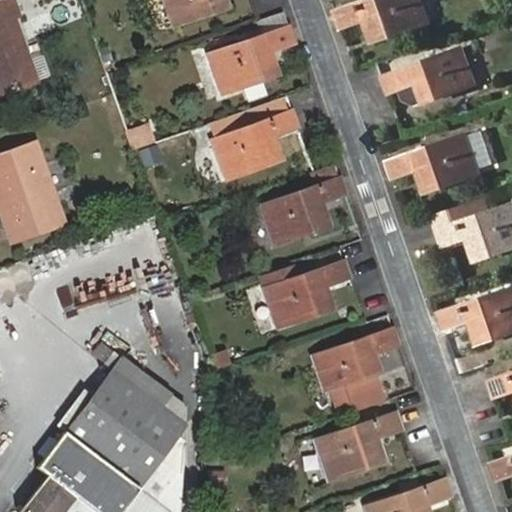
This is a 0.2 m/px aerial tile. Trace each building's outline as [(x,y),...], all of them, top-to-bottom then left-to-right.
[(18,16),(11,0),(3,0),(0,1),(0,93),(35,80),(12,18),(18,16)] [(163,0),(170,19),(219,3),(218,0),(163,0)] [(228,7),(225,0),(218,0),(219,3),(170,19),(172,26),(228,7)] [(421,0),(364,0),(334,10),(340,26),(365,18),(372,15),(378,34),(427,17),(421,0)] [(261,31),(284,23),(281,13),(257,21),(261,31)] [(429,22),(427,17),(378,34),(372,15),(365,18),(373,42),(429,22)] [(270,52),(294,43),(287,26),(209,55),(220,88),(269,71),(264,54),(270,52)] [(462,47),(382,75),(388,92),(400,88),(413,83),(419,81),(425,97),(474,81),(462,47)] [(269,71),(220,88),(222,94),(278,75),(270,52),(264,54),(269,71)] [(419,99),(425,97),(419,81),(413,83),(400,88),(404,99),(419,99)] [(273,136),(297,127),(291,111),(212,140),(224,172),(272,156),(267,139),(273,136)] [(136,127),(123,131),(130,151),(143,147),(136,127)] [(468,134),(387,162),(393,178),(417,169),(423,167),(429,183),(479,167),(468,134)] [(272,156),(224,172),(227,178),(280,160),(273,136),(267,139),(272,156)] [(0,203),(13,239),(62,222),(34,145),(0,157),(0,203)] [(147,165),(163,159),(159,145),(143,152),(147,165)] [(313,186),(339,177),(335,164),(313,172),(309,173),(313,186)] [(482,173),(479,167),(429,183),(423,167),(417,169),(425,192),(482,173)] [(320,203),(345,194),(339,177),(313,186),(260,205),(271,238),(320,222),(314,205),(320,203)] [(483,197),(431,214),(437,230),(487,212),(488,212),(483,197)] [(329,226),(320,203),(314,205),(320,222),(271,238),(273,244),(329,226)] [(487,212),(437,230),(442,246),(467,237),(473,235),(479,251),(511,240),(511,203),(488,212),(487,212)] [(185,226),(182,217),(169,222),(171,231),(185,226)] [(511,247),(511,240),(479,251),(473,235),(467,237),(475,260),(511,247)] [(324,286),(349,277),(343,260),(302,275),(264,287),(275,321),(324,305),(319,288),(324,286)] [(298,262),(260,275),(264,287),(302,275),(298,262)] [(324,305),(275,321),(278,328),(332,309),(324,286),(319,288),(324,305)] [(511,287),(440,312),(446,329),(470,321),(475,319),(481,335),(511,324),(511,287)] [(511,331),(511,324),(481,335),(475,319),(470,321),(477,343),(511,331)] [(373,354),(397,346),(391,329),(313,356),(324,390),(374,373),(368,356),(373,354)] [(107,368),(116,358),(99,342),(90,352),(107,368)] [(231,364),(226,350),(209,356),(214,369),(231,364)] [(381,377),(373,354),(368,356),(374,373),(324,390),(326,395),(381,377)] [(110,370),(63,433),(123,477),(137,488),(184,426),(110,370)] [(511,372),(489,380),(494,396),(511,390),(511,372)] [(376,438),(400,430),(394,413),(315,440),(327,474),(377,457),(371,440),(376,438)] [(56,443),(115,487),(123,477),(63,433),(56,443)] [(384,461),(376,438),(371,440),(377,457),(327,474),(328,480),(384,461)] [(115,487),(56,443),(37,468),(49,477),(73,495),(96,511),(115,487)] [(511,456),(491,464),(497,480),(511,474),(511,456)] [(217,467),(208,466),(207,490),(217,490),(224,485),(225,474),(217,467)] [(96,511),(73,495),(49,477),(20,511),(96,511)] [(170,511),(137,488),(123,477),(115,487),(96,511),(170,511)] [(425,504),(450,496),(444,479),(365,507),(366,511),(422,511),(420,506),(425,504)]
